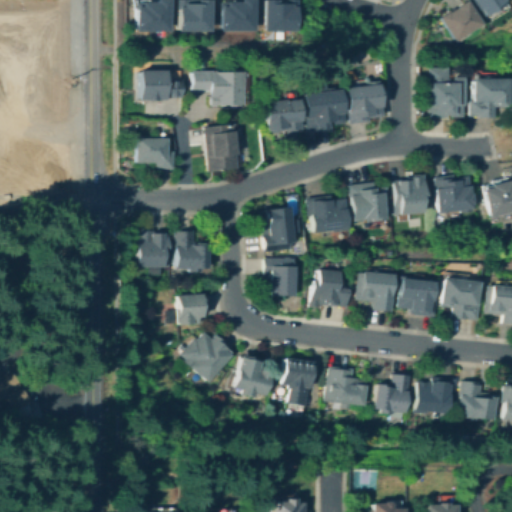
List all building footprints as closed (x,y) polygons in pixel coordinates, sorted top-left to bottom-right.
[(162,0),(163,30),(129,30),(129,5),(135,5),(135,1),(149,1),(149,0),(162,0)] [(204,0),(204,30),(170,30),(170,5),(176,5),(176,1),(190,1),(190,0),(204,0)] [(213,29),(213,5),(218,5),(218,0),(246,0),(246,29),(213,29)] [(258,29),(257,5),(263,5),(263,1),(277,1),(277,0),(290,0),(291,29),(258,29)] [(434,17),(461,0),(477,25),(450,42),(434,17)] [(471,0),(499,0),(500,1),(480,14),(471,0)] [(460,76),(460,104),(458,104),(459,115),(425,116),(425,67),(443,66),(444,76),(460,76)] [(174,80),(174,96),(160,96),(160,99),(134,99),(134,71),(159,70),(159,80),(174,80)] [(237,71),(237,105),(204,105),(204,90),(185,90),(185,71),(237,71)] [(507,78),(507,105),(490,105),(490,114),(466,114),(465,99),(471,98),(470,78),(507,78)] [(364,120),(346,123),(342,87),(376,83),(379,115),(363,117),(364,120)] [(327,128),(303,131),(299,93),(336,89),(340,123),(327,124),(327,128)] [(280,99),(281,100),(294,99),(297,128),(282,130),(282,129),(277,129),(277,131),(262,132),(259,101),(280,99)] [(235,166),(203,171),(197,126),(229,121),(235,166)] [(168,150),(168,168),(151,168),(151,162),(132,163),(132,137),(163,136),(163,150),(168,150)] [(423,211),(392,214),(388,180),(405,178),(405,175),(419,174),(423,211)] [(448,174),(449,178),(465,176),(469,208),(466,208),(466,211),(455,213),(454,209),(434,212),(430,177),(448,174)] [(511,179),(511,207),(487,214),(481,188),(490,185),(489,183),(510,177),(510,180),(511,179)] [(371,181),(372,188),(379,187),(382,219),(362,222),(362,219),(350,221),(345,185),(371,181)] [(326,194),(327,199),(340,197),(345,229),(330,231),(329,228),(309,231),(308,217),(305,217),(303,198),(326,194)] [(286,247),(261,251),(256,209),(284,205),(289,240),(285,240),(286,247)] [(164,232),(163,267),(132,266),(133,227),(148,228),(147,231),(164,232)] [(203,239),(203,267),(196,267),(196,271),(184,270),(184,267),(169,267),(170,228),(190,229),(190,239),(203,239)] [(291,256),(291,294),(262,295),(262,274),(259,275),(260,256),(280,255),(286,255),(291,256)] [(334,270),(333,286),(344,287),(342,306),(316,304),(316,307),(305,306),(308,279),(312,280),(313,268),(334,270)] [(357,270),(389,273),(385,310),(367,308),(368,300),(351,298),(353,273),(357,273),(357,270)] [(475,280),(470,320),(447,317),(448,306),(436,304),(439,276),(475,280)] [(432,300),(431,315),(404,313),(405,308),(392,307),(394,295),(396,277),(431,280),(429,299),(432,300)] [(511,285),(511,322),(496,322),(497,310),(484,309),(486,283),(511,285)] [(192,322),(173,323),(173,308),(172,294),(198,292),(200,318),(192,318),(192,322)] [(199,330),(207,336),(211,332),(225,343),(220,349),(228,355),(206,382),(181,361),(183,358),(177,353),(191,337),(193,338),(199,330)] [(254,371),(255,371),(256,369),(268,372),(263,394),(252,392),(251,396),(237,392),(238,388),(228,386),(236,355),(256,360),(254,371)] [(309,360),(305,388),(303,388),(301,407),(282,404),(285,387),(282,387),(283,384),(276,383),(280,356),(309,360)] [(362,383),(360,405),(347,404),(347,408),(337,408),(338,403),(320,401),(323,364),(349,366),(348,375),(356,376),(355,382),(362,383)] [(0,374),(9,371),(27,412),(13,418),(3,394),(0,395),(0,374)] [(405,374),(403,389),(405,390),(403,412),(392,411),(392,414),(376,412),(377,409),(369,408),(372,382),(385,384),(387,372),(405,374)] [(448,377),(444,412),(409,409),(412,380),(424,381),(425,374),(448,377)] [(491,395),(489,419),(453,415),(456,379),(475,380),(475,383),(477,383),(477,393),(491,395)] [(511,420),(498,419),(500,401),(497,401),(499,382),(511,382),(511,420)] [(291,496),(291,501),(299,501),(299,511),(267,511),(267,499),(280,499),(280,497),(291,496)] [(384,500),(387,502),(388,507),(400,506),(400,511),(362,511),(366,508),(366,502),(378,502),(379,500),(384,500)] [(444,501),(444,503),(451,503),(453,511),(421,511),(421,503),(433,503),(433,501),(444,501)]
